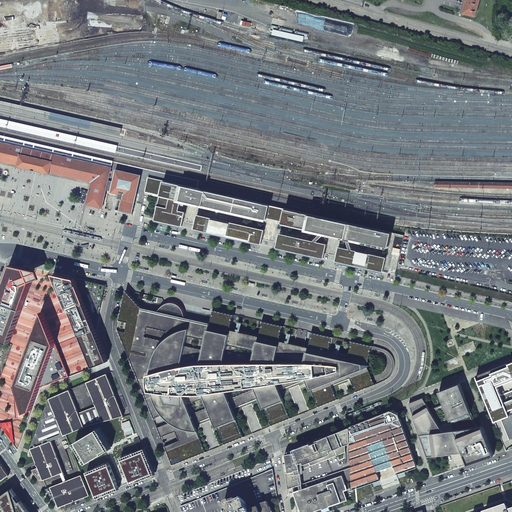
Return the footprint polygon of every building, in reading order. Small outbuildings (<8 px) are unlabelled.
[(466,0),(463,13),(475,17),(479,0),(466,0)] [(224,13),(222,19),(239,23),(240,17),(224,13)] [(272,34),(307,42),(309,34),(274,26),(272,34)] [(0,101),(0,108),(120,135),(122,128),(0,101)] [(118,146),(0,118),(0,125),(116,152),(118,146)] [(0,136),(0,142),(15,145),(30,149),(33,150),(36,150),(37,150),(40,151),(41,151),(43,152),(54,154),(55,154),(56,155),(57,155),(60,156),(62,156),(63,156),(66,157),(74,159),(112,167),(113,162),(0,136)] [(89,181),(92,181),(91,186),(90,189),(90,192),(89,193),(87,204),(95,206),(102,208),(106,190),(107,190),(110,190),(112,181),(109,180),(112,167),(74,159),(66,157),(63,156),(62,156),(60,156),(57,155),(56,155),(55,154),(54,154),(43,152),(41,151),(40,151),(37,150),(36,150),(33,150),(30,149),(15,145),(0,142),(0,160),(10,163),(18,165),(18,166),(24,168),(34,170),(44,172),(50,173),(50,172),(52,172),(56,173),(89,181)] [(50,173),(18,166),(17,170),(49,177),(50,173)] [(123,199),(123,200),(120,210),(132,213),(135,203),(134,203),(141,176),(116,170),(111,193),(119,194),(118,198),(123,199)] [(184,201),(201,204),(202,201),(198,200),(200,189),(148,177),(145,192),(160,195),(154,220),(182,226),(186,212),(181,211),(184,201)] [(392,232),(227,195),(225,206),(220,205),(219,208),(267,219),(267,218),(282,221),(282,223),(389,247),(392,232)] [(194,229),(261,244),(265,229),(197,214),(194,229)] [(279,233),(276,248),(324,258),(327,244),(279,233)] [(386,257),(339,246),(335,261),(383,272),(386,257)] [(25,267),(11,264),(0,293),(0,339),(5,341),(8,342),(15,323),(31,281),(41,277),(38,270),(25,267)] [(72,313),(80,333),(95,327),(105,286),(76,279),(54,274),(62,293),(68,310),(72,313)] [(271,426),(278,423),(290,418),(279,390),(307,379),(318,407),(337,400),(332,386),(350,378),(356,392),(362,390),(375,385),(367,365),(370,352),(372,346),(354,341),(352,341),(348,355),(348,356),(329,351),(332,337),(312,332),(309,347),(280,340),(283,325),(263,321),(259,336),(230,329),(233,314),(213,310),(210,323),(186,317),(186,316),(185,312),(184,309),(181,305),(177,302),(174,301),(171,301),(167,301),(164,302),(160,305),(158,307),(156,311),(142,307),(126,290),(117,327),(137,379),(152,373),(156,384),(142,389),(153,418),(168,413),(171,422),(157,428),(161,437),(175,432),(179,441),(164,446),(172,466),(206,452),(194,424),(213,417),(224,445),(243,437),(232,409),(260,398),(271,426)] [(21,402),(24,411),(31,410),(40,387),(68,376),(56,344),(46,319),(44,313),(16,384),(21,402)] [(95,327),(80,333),(93,365),(107,359),(97,333),(95,327)] [(511,362),(476,377),(494,422),(508,417),(511,414),(511,362)] [(49,398),(31,448),(34,455),(39,468),(32,470),(40,482),(43,480),(64,472),(51,440),(64,435),(89,425),(124,416),(115,395),(109,379),(107,374),(87,382),(89,388),(97,406),(79,413),(69,390),(49,398)] [(423,399),(410,404),(428,456),(464,451),(468,464),(494,454),(484,427),(477,428),(460,383),(440,391),(445,404),(431,410),(423,399)] [(393,410),(350,427),(351,463),(352,467),(352,487),(356,486),(362,484),(372,480),(378,478),(376,471),(384,469),(391,466),(394,473),(417,465),(399,415),(398,412),(393,410)] [(303,469),(345,452),(345,445),(350,443),(350,427),(343,430),(344,434),(341,436),(339,433),(334,435),(333,434),(320,439),(322,443),(318,445),(317,441),(311,444),(311,442),(289,451),(288,452),(286,453),(285,454),(284,456),(284,459),(284,462),(285,466),(286,475),(287,485),(288,489),(293,487),(302,484),(301,473),(300,470),(303,469)] [(78,441),(90,461),(110,449),(98,429),(78,441)] [(144,451),(122,460),(131,482),(153,473),(144,451)] [(0,481),(9,475),(2,466),(0,462),(0,481)] [(109,465),(88,473),(96,495),(118,487),(109,465)] [(294,492),(333,478),(343,476),(347,489),(352,487),(352,467),(342,470),(302,484),(293,487),(294,492)] [(273,470),(180,507),(182,511),(225,511),(223,506),(232,503),(233,505),(245,501),(248,511),(252,511),(259,509),(258,507),(268,503),(278,500),(273,470)] [(59,507),(90,495),(82,475),(46,489),(59,507)] [(312,511),(323,508),(348,500),(344,490),(347,489),(343,476),(333,478),(294,492),(300,511),(312,511)] [(499,486),(440,506),(441,511),(489,511),(511,504),(511,483),(511,482),(502,485),(504,492),(502,494),(499,486)] [(30,511),(13,488),(0,497),(0,511),(30,511)] [(232,503),(223,506),(225,511),(248,511),(245,501),(233,505),(232,503)] [(271,511),(268,503),(258,507),(259,509),(252,511),(271,511)]
